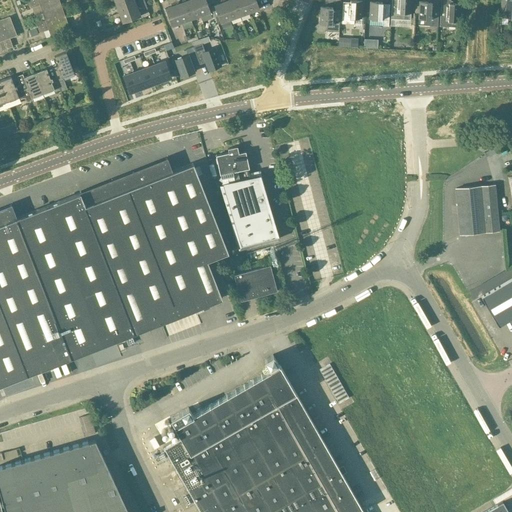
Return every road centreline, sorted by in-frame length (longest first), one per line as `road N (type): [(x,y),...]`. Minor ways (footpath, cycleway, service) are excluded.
road 1 (unclassified): [(108,378),(332,300),(397,254)]
road 2 (secondary): [(0,181),(115,136),(271,103)]
road 3 (unknown): [(273,321),(379,511)]
road 4 (unknown): [(271,103),(264,138),(311,308)]
road 5 (unclassified): [(397,254),(424,181),(416,90)]
road 6 (unclassified): [(397,254),(480,395)]
road 7 (secondary): [(271,103),(416,90)]
road 8 (unclassified): [(167,511),(108,378)]
